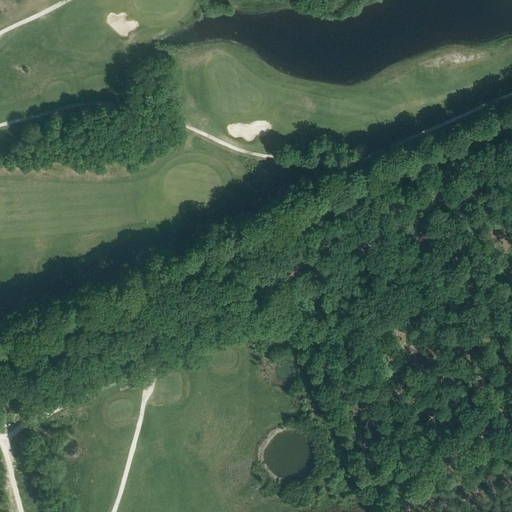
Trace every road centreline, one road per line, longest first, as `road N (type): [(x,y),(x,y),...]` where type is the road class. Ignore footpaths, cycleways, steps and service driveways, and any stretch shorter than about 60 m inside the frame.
road 1 (unknown): [(0,355),(511,119)]
road 2 (track): [(511,93),(344,164),(243,151),(102,103),(0,125)]
road 3 (track): [(0,440),(151,369)]
